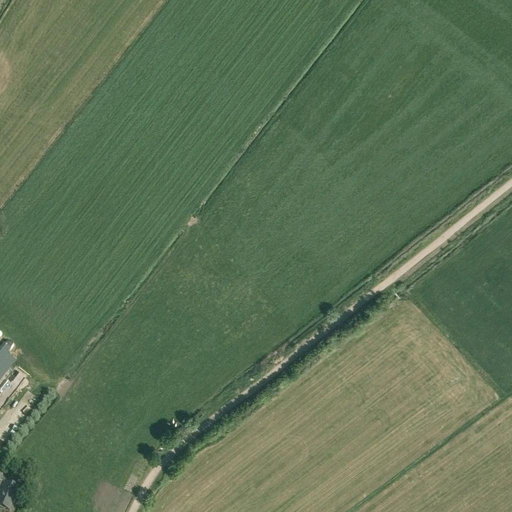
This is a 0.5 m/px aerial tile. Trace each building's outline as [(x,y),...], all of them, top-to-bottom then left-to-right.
[(14,346),(7,341),(3,345),(11,351),(14,346)] [(0,379),(15,361),(0,349),(0,379)] [(0,448),(20,426),(11,418),(0,431),(0,448)] [(176,428),(181,434),(194,425),(189,419),(176,428)] [(161,441),(166,449),(175,442),(170,435),(161,441)] [(0,488),(1,489),(0,491),(0,507),(10,511),(14,502),(17,503),(22,491),(1,481),(0,482),(0,488)]
